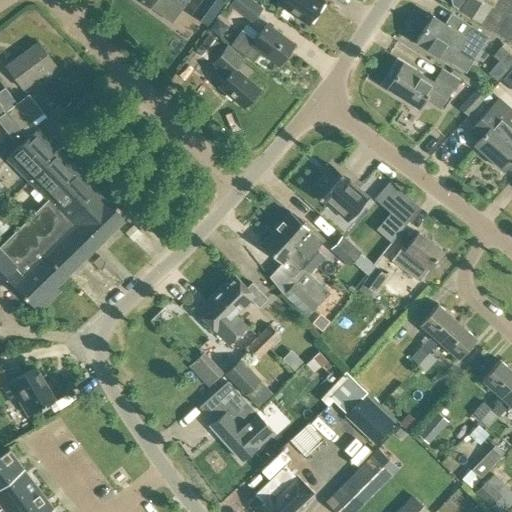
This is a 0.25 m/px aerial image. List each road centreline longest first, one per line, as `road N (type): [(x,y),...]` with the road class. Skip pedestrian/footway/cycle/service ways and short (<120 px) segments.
road 1 (residential): [(165,468),(114,397),(92,344),(239,191)]
road 2 (residential): [(239,191),(69,16)]
road 3 (residential): [(489,233),(318,101)]
road 4 (residential): [(511,338),(465,290),(465,272),(489,233)]
road 5 (residential): [(318,101),(384,0)]
